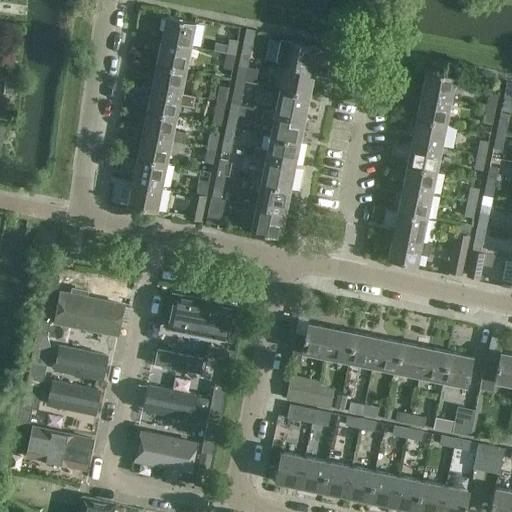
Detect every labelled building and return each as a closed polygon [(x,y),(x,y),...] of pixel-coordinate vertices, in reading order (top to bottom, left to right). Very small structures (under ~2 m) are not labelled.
[(190,46),(195,22),(166,16),(161,40),(190,46)] [(185,69),(190,46),(161,40),(156,64),(185,69)] [(227,53),(235,55),(238,42),(229,40),(227,53)] [(281,40),(276,64),(285,65),(314,72),(319,47),(281,40)] [(241,56),(250,58),(253,45),(244,42),(241,56)] [(235,55),(227,53),(224,68),(232,69),(235,55)] [(181,93),(185,69),(156,64),(152,87),(181,93)] [(285,65),(280,89),(309,95),(314,72),(285,65)] [(236,80),(245,82),(248,68),(239,66),(236,80)] [(426,70),(421,94),(451,100),(456,76),(426,70)] [(245,82),(236,80),(231,104),(240,106),(245,82)] [(7,84),(6,95),(17,95),(17,84),(7,84)] [(217,100),(226,102),(229,88),(220,86),(217,100)] [(152,87),(147,111),(176,117),(178,105),(193,107),(195,96),(180,93),(181,93),(152,87)] [(304,119),(309,95),(280,89),(275,112),(304,119)] [(486,107),(495,109),(497,95),(489,93),(486,107)] [(421,94),(416,118),(446,124),(451,100),(421,94)] [(500,110),(509,112),(511,97),(503,96),(500,110)] [(226,102),(217,100),(212,125),(220,127),(223,117),(226,102)] [(226,127),(236,129),(240,106),(231,104),(226,127)] [(495,109),(486,107),(483,122),(492,123),(495,109)] [(299,142),(304,119),(275,112),(263,110),(261,120),(273,122),(270,136),(299,142)] [(173,129),(176,117),(147,111),(142,134),(171,140),(183,142),(185,132),(173,129)] [(416,118),(412,141),(441,147),(446,124),(416,118)] [(496,133),(504,135),(507,121),(499,119),(496,133)] [(236,129),(226,127),(221,151),(230,153),(232,143),(233,143),(236,129)] [(207,147),(216,149),(219,135),(210,133),(207,147)] [(504,135),(496,133),(493,148),(501,150),(504,135)] [(166,163),(171,140),(142,134),(137,158),(166,163)] [(295,165),(299,142),(270,136),(267,150),(255,147),(253,157),(265,159),(295,165)] [(477,154),(485,155),(488,142),(480,140),(477,154)] [(436,170),(441,147),(412,141),(407,164),(436,170)] [(216,149),(207,147),(204,162),(213,164),(216,149)] [(485,155),(477,154),(474,168),(482,170),(485,155)] [(161,187),(166,163),(137,158),(132,181),(161,187)] [(290,189),(295,165),(265,159),(261,183),(290,189)] [(217,174),(226,176),(229,162),(219,160),(217,174)] [(407,164),(402,188),(432,194),(436,170),(407,164)] [(486,180),(495,182),(498,168),(489,166),(486,180)] [(226,176),(217,174),(211,198),(220,199),(222,190),(223,190),(226,176)] [(197,195),(206,196),(209,182),(200,180),(197,195)] [(495,182),(486,180),(483,194),(492,196),(495,182)] [(157,211),(161,187),(132,181),(127,205),(157,211)] [(285,213),(290,189),(261,183),(256,207),(285,213)] [(467,201),(475,203),(478,189),(470,187),(467,201)] [(402,188),(397,211),(427,217),(432,194),(402,188)] [(206,196),(197,195),(190,193),(186,218),(201,221),(206,196)] [(219,224),(224,200),(220,199),(211,198),(206,222),(219,224)] [(475,203),(467,201),(464,215),(472,217),(475,203)] [(280,237),(285,213),(256,207),(251,231),(280,237)] [(422,241),(427,217),(397,211),(392,235),(422,241)] [(477,227),(485,229),(488,215),(479,213),(477,227)] [(485,229),(477,227),(474,242),(482,243),(485,229)] [(458,248),(466,250),(469,236),(461,234),(458,248)] [(387,259),(417,265),(419,253),(429,255),(431,243),(422,241),(392,235),(387,259)] [(466,250),(458,248),(453,247),(448,271),(461,274),(466,250)] [(74,254),(63,251),(60,263),(72,265),(74,254)] [(496,256),(472,251),(467,275),(479,278),(482,265),(493,267),(496,256)] [(39,319),(50,322),(59,277),(48,275),(39,319)] [(55,321),(117,333),(123,305),(61,292),(55,321)] [(238,306),(173,293),(166,326),(231,340),(238,306)] [(39,319),(36,332),(47,335),(50,322),(39,319)] [(325,357),(331,327),(307,322),(304,334),(295,332),(291,350),(325,357)] [(325,357),(348,362),(354,332),(331,327),(325,357)] [(378,337),(354,332),(348,362),(372,367),(378,337)] [(402,342),(378,337),(372,367),(395,372),(402,342)] [(425,347),(402,342),(395,372),(418,376),(425,347)] [(107,355),(59,345),(55,369),(102,378),(107,355)] [(220,359),(231,361),(233,350),(208,345),(206,356),(220,359)] [(448,351),(425,347),(418,376),(442,381),(448,351)] [(201,358),(158,349),(155,364),(198,373),(201,358)] [(473,357),(448,351),(442,381),(467,386),(473,357)] [(511,385),(511,354),(500,352),(498,361),(493,381),(511,385)] [(214,384),(225,386),(231,362),(211,357),(206,383),(214,384)] [(498,361),(486,359),(479,389),(491,392),(493,381),(498,361)] [(30,369),(21,406),(32,408),(37,410),(46,373),(30,369)] [(290,374),(285,397),(315,404),(319,385),(320,380),(290,374)] [(47,404),(95,413),(99,389),(52,380),(47,404)] [(214,384),(212,397),(223,399),(225,386),(214,384)] [(144,409),(191,419),(196,395),(149,385),(144,409)] [(329,407),(333,388),(319,385),(315,404),(329,407)] [(336,393),(334,408),(344,410),(347,395),(336,393)] [(223,399),(212,397),(209,410),(220,412),(223,399)] [(362,413),(364,405),(349,402),(347,410),(362,413)] [(314,410),(290,405),(287,417),(311,423),(314,410)] [(364,405),(362,413),(376,416),(378,408),(364,405)] [(21,406),(18,419),(29,421),(32,408),(21,406)] [(435,416),(432,428),(469,436),(475,411),(457,407),(454,421),(435,416)] [(209,410),(203,438),(215,440),(220,412),(209,410)] [(330,413),(314,410),(311,423),(308,434),(316,436),(318,425),(327,427),(330,413)] [(409,423),(410,415),(396,412),(395,420),(409,423)] [(346,415),(344,426),(359,429),(361,418),(346,415)] [(410,415),(409,423),(423,426),(425,418),(410,415)] [(373,432),(376,422),(361,418),(359,429),(373,432)] [(18,419),(15,432),(26,435),(29,421),(18,419)] [(393,425),(391,436),(406,438),(408,428),(393,425)] [(92,439),(33,426),(27,455),(86,467),(92,439)] [(420,441),(422,431),(408,428),(406,438),(420,441)] [(139,460),(165,466),(163,478),(175,480),(178,468),(191,471),(197,442),(145,432),(140,434),(136,456),(139,460)] [(493,432),(492,440),(506,443),(508,435),(493,432)] [(440,434),(438,445),(453,448),(455,437),(440,434)] [(468,450),(470,440),(455,437),(453,448),(468,450)] [(212,454),(215,440),(203,438),(194,484),(205,487),(212,454)] [(503,449),(478,444),(473,469),(498,474),(503,449)] [(298,486),(304,456),(280,451),(273,481),(298,486)] [(327,461),(304,456),(298,486),(321,491),(327,461)] [(351,466),(327,461),(321,491),(345,496),(351,466)] [(374,471),(351,466),(345,496),(368,501),(374,471)] [(398,476),(374,471),(368,501),(392,505),(398,476)] [(422,481),(398,476),(392,505),(415,510),(422,481)] [(439,511),(445,486),(422,481),(415,510),(423,511),(439,511)] [(445,486),(439,511),(464,511),(469,491),(445,486)] [(511,511),(511,491),(494,488),(488,511),(511,511)] [(111,511),(114,503),(82,497),(79,511),(111,511)]
